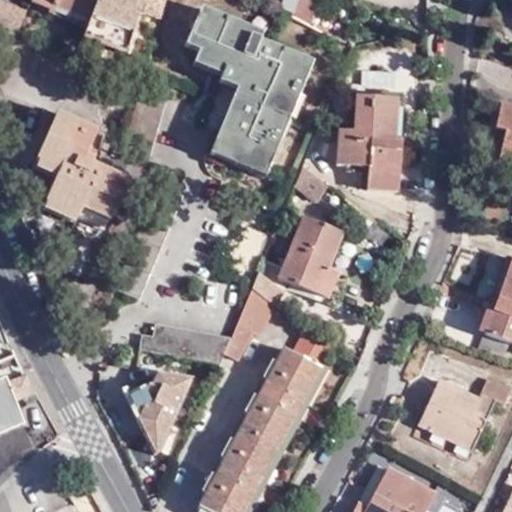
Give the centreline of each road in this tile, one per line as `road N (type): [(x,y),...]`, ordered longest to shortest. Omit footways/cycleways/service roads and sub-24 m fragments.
road 1 (residential): [(315,511),(362,417),(381,350),(435,259),(445,221),(457,0)]
road 2 (tertiary): [(128,511),(0,257)]
